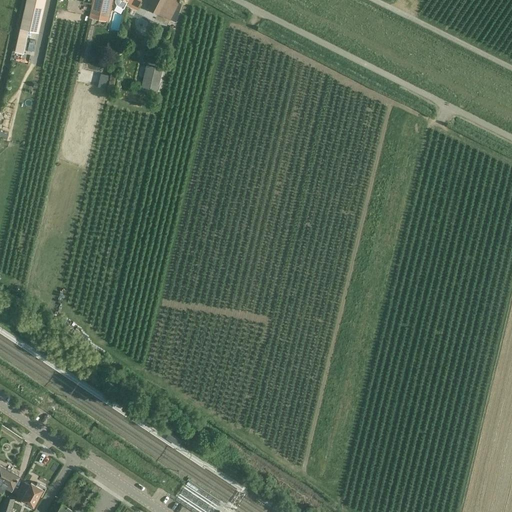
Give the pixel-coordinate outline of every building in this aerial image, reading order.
[(26,0),(23,18),(15,52),(24,54),(29,30),(38,32),(44,0),(26,0)] [(112,0),(93,0),(90,16),(108,21),(112,0)] [(115,0),(116,0),(116,1),(116,2),(116,3),(116,4),(117,4),(117,5),(124,9),(126,4),(128,0),(115,0)] [(128,0),(126,4),(137,9),(142,0),(141,0),(128,0)] [(151,0),(148,8),(170,19),(179,0),(151,0)] [(180,0),(179,0),(170,19),(176,22),(182,1),(180,0)] [(141,62),(140,85),(157,85),(158,63),(141,62)] [(101,73),(98,87),(106,89),(109,75),(101,73)] [(20,475),(0,463),(0,489),(3,491),(6,486),(12,490),(20,475)] [(41,496),(46,488),(37,482),(36,485),(31,482),(30,485),(23,481),(16,499),(21,502),(22,499),(33,505),(39,495),(41,496)] [(196,511),(207,511),(208,511),(176,490),(172,497),(196,511)] [(10,511),(15,500),(5,497),(0,511),(10,511)] [(76,511),(62,503),(56,511),(76,511)]
